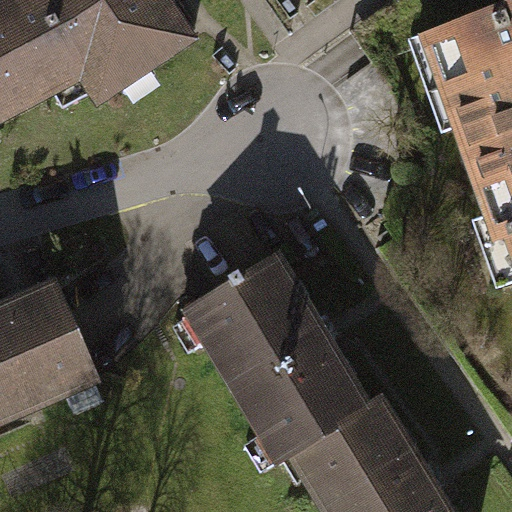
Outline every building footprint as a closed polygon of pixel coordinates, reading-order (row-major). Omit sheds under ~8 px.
[(29,0),(19,0),(0,11),(0,145),(85,95),(29,0)] [(163,0),(29,0),(85,95),(100,120),(199,61),(163,0)] [(511,0),(505,0),(498,17),(440,37),(456,84),(447,87),(499,237),(509,234),(511,242),(511,0)] [(366,409),(275,258),(179,315),(270,466),(366,409)] [(0,436),(99,395),(55,292),(0,315),(0,436)] [(446,511),(380,401),(284,458),(316,511),(446,511)]
